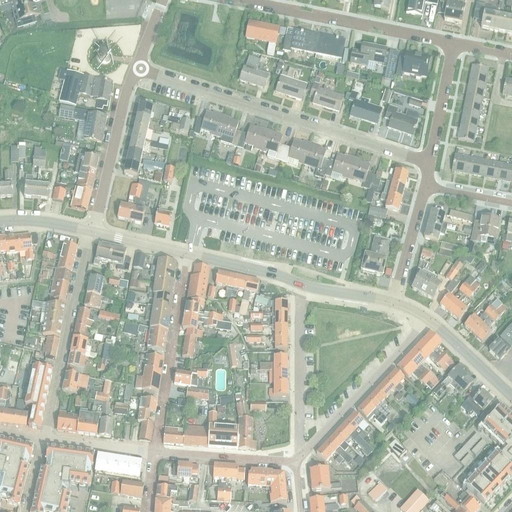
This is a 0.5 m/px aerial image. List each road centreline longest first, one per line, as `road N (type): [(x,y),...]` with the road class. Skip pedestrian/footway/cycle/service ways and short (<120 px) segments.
road 1 (residential): [(425,160),(136,65)]
road 2 (residential): [(92,231),(43,440)]
road 3 (residential): [(453,44),(244,0)]
road 4 (secondary): [(393,301),(186,252)]
road 5 (residential): [(186,252),(155,451)]
road 6 (residential): [(296,461),(426,318)]
road 7 (unclassified): [(92,231),(136,65)]
road 8 (residential): [(300,305),(296,461)]
road 9 (residential): [(155,451),(296,461)]
road 10 (residential): [(393,301),(425,185)]
